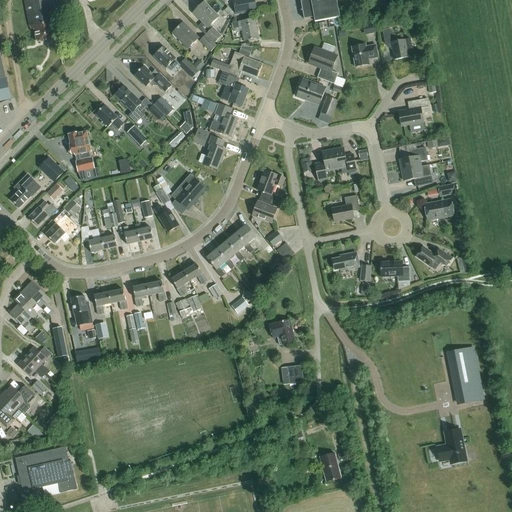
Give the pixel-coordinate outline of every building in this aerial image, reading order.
[(56,35),(62,34),(60,26),(56,27),(54,18),(56,18),(52,0),(23,0),(29,27),(31,27),(31,30),(34,30),(36,43),(56,39),(56,35)] [(244,0),(232,0),(236,15),(256,11),(254,0),(244,0)] [(315,22),(340,17),(336,0),(301,0),(305,19),(314,17),(315,22)] [(215,44),(222,37),(213,28),(210,25),(219,17),(204,2),(193,13),(210,31),(206,35),(215,44)] [(224,10),(230,16),(234,13),(228,7),(224,10)] [(68,19),(66,8),(60,9),(62,20),(68,19)] [(423,33),(420,17),(414,18),(417,35),(423,33)] [(244,41),(258,39),(255,19),(238,22),(239,29),(242,28),(244,41)] [(188,49),(199,38),(183,23),(172,34),(188,49)] [(363,26),(364,35),(376,33),(374,23),(363,26)] [(408,58),(406,50),(412,49),(411,40),(405,41),(404,40),(396,41),(395,35),(389,29),(382,30),(385,44),(392,42),(395,60),(408,58)] [(210,52),(216,46),(206,35),(199,42),(210,52)] [(372,59),(378,58),(376,45),(366,47),(365,45),(351,48),(355,67),(369,65),(368,59),(371,58),(372,59)] [(171,71),(178,64),(174,60),(176,59),(163,47),(153,57),(166,69),(167,67),(171,71)] [(334,84),(338,74),(331,71),(337,57),(314,48),(309,64),(321,68),(317,78),(334,84)] [(235,52),(229,66),(210,59),(208,66),(239,78),(241,72),(257,78),(263,65),(244,58),(245,56),(235,52)] [(0,102),(11,100),(6,78),(0,53),(0,102)] [(198,71),(193,66),(185,58),(178,65),(192,78),(198,71)] [(193,66),(198,71),(204,65),(199,59),(193,66)] [(159,74),(155,70),(151,74),(144,66),(134,76),(146,87),(149,84),(151,85),(155,86),(156,84),(165,93),(171,86),(159,74)] [(214,79),(215,70),(206,70),(206,78),(214,79)] [(218,83),(225,86),(220,98),(228,101),(228,102),(242,108),(249,90),(237,85),(239,80),(222,73),(218,83)] [(319,105),(325,88),(302,80),(296,97),(319,105)] [(428,85),(429,93),(436,92),(434,84),(428,85)] [(334,85),(332,90),(340,94),(342,88),(334,85)] [(146,108),(137,98),(124,86),(115,96),(121,102),(120,103),(125,108),(126,107),(132,113),(128,117),(136,125),(145,116),(142,113),(146,108)] [(326,96),(321,113),(333,117),(338,100),(326,96)] [(154,105),(166,117),(174,110),(161,97),(154,105)] [(422,114),(429,113),(427,99),(408,103),(409,110),(400,112),(403,126),(423,122),(422,114)] [(216,105),(215,104),(205,100),(201,109),(213,113),(216,105)] [(118,131),(124,125),(117,118),(118,118),(105,105),(95,115),(102,122),(101,123),(106,127),(107,126),(108,128),(112,124),(118,131)] [(148,110),(159,121),(160,120),(167,127),(171,123),(153,105),(148,110)] [(209,130),(217,132),(230,138),(238,119),(230,116),(232,109),(219,105),(215,115),(222,117),(220,123),(215,121),(212,122),(209,130)] [(127,133),(140,146),(142,144),(144,146),(147,143),(146,141),(148,140),(134,126),(127,133)] [(204,147),(210,133),(198,128),(192,142),(204,147)] [(69,153),(71,154),(72,155),(74,154),(75,156),(77,162),(76,162),(79,174),(87,173),(86,171),(94,169),(92,158),(91,159),(90,153),(91,152),(86,132),(79,134),(78,133),(68,135),(70,144),(69,144),(70,146),(68,148),(69,153)] [(210,145),(206,156),(201,154),(198,162),(203,164),(202,165),(217,170),(220,163),(221,163),(226,150),(221,149),(224,142),(211,137),(208,145),(210,145)] [(438,147),(437,140),(427,142),(428,149),(438,147)] [(400,160),(402,171),(420,167),(419,162),(428,161),(427,154),(425,148),(409,151),(410,158),(400,160)] [(344,149),(333,151),(336,169),(341,168),(342,174),(348,172),(349,176),(357,174),(353,154),(345,156),(344,149)] [(367,150),(358,151),(359,158),(368,157),(367,150)] [(336,169),(333,151),(322,153),(324,163),(315,164),(318,181),(327,180),(327,177),(332,176),(331,170),(336,169)] [(39,168),(54,183),(64,172),(49,157),(39,168)] [(302,160),(304,172),(311,171),(309,159),(302,160)] [(420,167),(402,171),(404,182),(413,180),(415,187),(433,184),(430,170),(421,172),(420,167)] [(262,192),(260,197),(272,201),(274,196),(271,195),(275,185),(282,187),(285,179),(264,171),(256,190),(262,192)] [(447,173),(449,184),(456,182),(454,172),(447,173)] [(14,188),(18,192),(10,200),(19,209),(31,196),(32,197),(41,188),(28,175),(14,188)] [(162,177),(156,180),(169,201),(170,201),(166,195),(171,192),(162,177)] [(200,195),(206,189),(194,179),(184,189),(180,186),(171,196),(188,211),(201,196),(200,195)] [(163,205),(169,201),(156,180),(159,184),(153,188),(156,192),(155,193),(163,205)] [(56,183),(46,194),(53,200),(63,190),(56,183)] [(353,185),(355,193),(363,192),(361,183),(353,185)] [(438,187),(439,197),(455,194),(453,184),(438,187)] [(353,212),(360,211),(357,196),(344,198),(346,207),(331,209),(334,222),(354,219),(353,212)] [(270,206),(272,201),(260,197),(258,202),(258,201),(252,216),(271,224),(277,209),(270,206)] [(76,198),(73,201),(73,200),(63,209),(72,217),(81,208),(77,204),(80,202),(76,198)] [(131,201),(133,210),(141,208),(139,199),(131,201)] [(452,200),(446,201),(424,205),(427,221),(455,216),(452,200)] [(124,222),(119,201),(112,202),(117,224),(124,222)] [(141,203),(144,218),(153,216),(149,201),(141,203)] [(49,217),(57,210),(51,205),(49,207),(45,202),(40,207),(39,207),(28,218),(37,227),(48,216),(49,217)] [(109,214),(112,227),(118,226),(112,203),(107,204),(108,209),(103,210),(104,215),(109,214)] [(168,233),(179,226),(170,211),(165,214),(160,206),(154,210),(159,217),(158,218),(168,233)] [(65,221),(62,218),(56,224),(45,235),(54,244),(61,238),(65,242),(69,238),(68,237),(77,228),(68,218),(65,221)] [(139,224),(136,225),(137,230),(140,242),(153,239),(151,228),(141,230),(139,224)] [(235,235),(245,247),(250,254),(254,251),(248,244),(256,238),(246,225),(235,235)] [(140,242),(137,230),(128,232),(127,227),(123,228),(127,245),(140,242)] [(276,231),(267,239),(273,247),(283,239),(276,231)] [(100,239),(103,251),(117,248),(115,236),(105,238),(103,232),(99,233),(100,239)] [(103,251),(100,239),(93,241),(92,235),(87,236),(91,253),(103,251)] [(225,243),(235,255),(241,262),(243,260),(245,263),(244,263),(254,274),(257,272),(247,260),(246,261),(244,259),(239,252),(245,247),(235,235),(225,243)] [(215,251),(225,263),(231,270),(235,267),(229,260),(235,255),(225,243),(215,251)] [(286,243),(277,251),(285,261),(295,254),(286,243)] [(439,250),(435,255),(423,247),(416,257),(431,268),(435,262),(439,265),(441,263),(446,267),(452,259),(439,250)] [(225,263),(215,251),(207,258),(216,270),(215,271),(221,278),(225,275),(219,268),(225,263)] [(341,271),(359,267),(356,253),(340,256),(341,258),(332,260),(334,270),(341,269),(341,271)] [(470,267),(468,257),(461,258),(464,269),(470,267)] [(398,282),(410,282),(409,267),(402,268),(402,262),(380,263),(381,277),(397,276),(398,282)] [(184,272),(190,282),(198,277),(202,284),(207,281),(197,264),(184,272)] [(362,265),(360,281),(370,282),(372,266),(362,265)] [(186,284),(190,282),(184,272),(171,280),(182,297),(190,292),(186,284)] [(249,282),(258,294),(264,289),(254,278),(249,282)] [(32,282),(23,291),(36,304),(41,299),(47,305),(51,301),(32,282)] [(147,285),(150,296),(159,294),(160,302),(166,301),(162,282),(147,285)] [(208,289),(215,300),(222,295),(216,284),(208,289)] [(150,296),(147,285),(133,288),(137,307),(143,306),(141,298),(150,296)] [(109,293),(111,304),(120,302),(122,311),(127,309),(123,290),(109,293)] [(31,309),(36,304),(23,291),(14,301),(18,305),(32,318),(33,320),(38,315),(31,309)] [(251,293),(244,291),(242,298),(250,299),(251,293)] [(111,304),(109,293),(94,296),(98,316),(104,314),(102,306),(111,304)] [(175,304),(181,317),(201,308),(199,304),(201,303),(197,295),(186,300),(186,299),(175,304)] [(88,303),(86,303),(84,296),(70,299),(74,315),(77,327),(92,323),(88,303)] [(238,315),(249,305),(242,297),(231,306),(238,315)] [(167,304),(170,322),(177,321),(173,303),(167,304)] [(27,323),(32,318),(18,305),(9,314),(29,333),(33,329),(27,323)] [(140,313),(134,314),(137,330),(146,328),(145,323),(143,324),(140,313)] [(138,341),(133,315),(126,317),(132,343),(138,341)] [(289,320),(276,323),(269,325),(273,339),(277,337),(280,346),(295,341),(289,320)] [(95,325),(98,339),(106,338),(103,323),(95,325)] [(62,328),(53,330),(58,358),(67,356),(62,328)] [(87,332),(89,340),(96,338),(94,330),(87,332)] [(45,331),(39,338),(46,343),(51,337),(45,331)] [(74,334),(78,351),(85,350),(82,333),(74,334)] [(25,356),(45,375),(48,371),(41,365),(46,359),(34,347),(25,356)] [(483,400),(473,349),(449,353),(456,390),(466,388),(469,402),(483,400)] [(45,375),(25,356),(17,365),(30,377),(35,372),(42,378),(45,375)] [(282,368),(285,384),(305,382),(302,365),(282,368)] [(46,389),(37,381),(31,388),(40,396),(46,389)] [(25,387),(18,393),(11,386),(3,395),(23,414),(30,407),(27,404),(35,396),(25,387)] [(23,414),(3,395),(0,398),(0,409),(1,411),(0,412),(0,422),(6,429),(21,413),(23,415),(23,414)] [(255,399),(252,399),(254,411),(261,410),(260,405),(257,406),(255,399)] [(57,410),(60,406),(55,401),(52,405),(57,410)] [(38,430),(34,426),(29,431),(33,435),(38,430)] [(12,428),(6,434),(12,439),(18,433),(12,428)] [(271,438),(274,448),(303,440),(300,430),(271,438)] [(460,430),(445,433),(447,446),(437,448),(440,462),(450,460),(451,464),(466,461),(460,430)] [(32,490),(58,484),(60,494),(77,490),(71,462),(68,462),(65,448),(15,459),(22,492),(32,489),(32,490)] [(327,482),(341,478),(334,453),(320,457),(327,482)]
